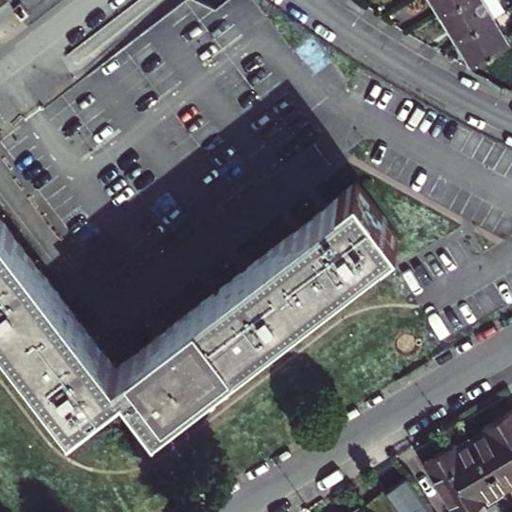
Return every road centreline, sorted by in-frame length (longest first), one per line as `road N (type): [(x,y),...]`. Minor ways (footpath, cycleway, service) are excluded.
road 1 (residential): [(227,511),(511,342)]
road 2 (residential): [(305,0),(511,121)]
